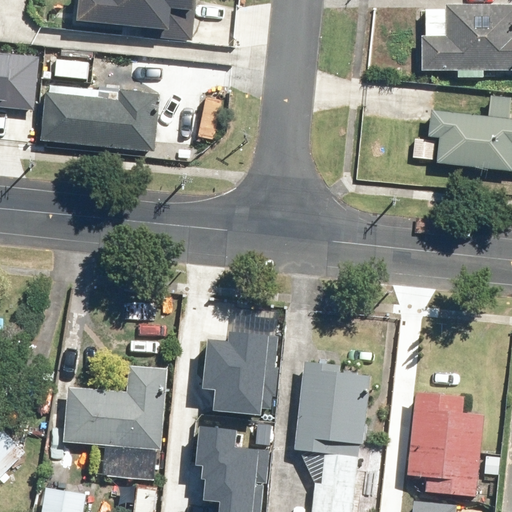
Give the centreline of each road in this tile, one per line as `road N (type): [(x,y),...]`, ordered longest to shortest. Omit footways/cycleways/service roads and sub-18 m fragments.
road 1 (residential): [(296,223),(0,203)]
road 2 (residential): [(316,0),(296,223)]
road 3 (residential): [(511,250),(296,223)]
